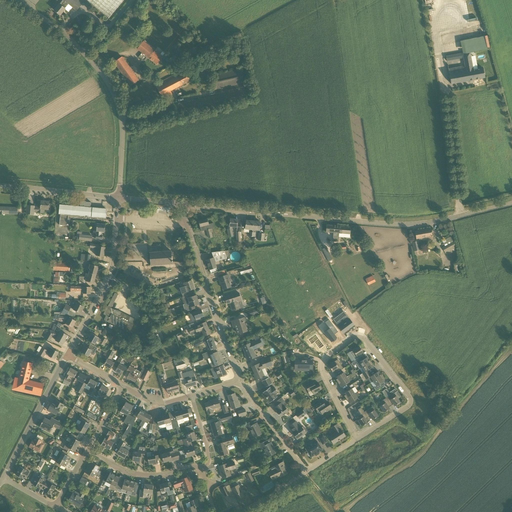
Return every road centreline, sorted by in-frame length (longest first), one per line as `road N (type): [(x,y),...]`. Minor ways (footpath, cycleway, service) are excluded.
road 1 (unclassified): [(118,198),(123,101),(94,59),(22,0)]
road 2 (tertiary): [(279,213),(393,225),(511,202)]
road 3 (residential): [(411,402),(355,335),(321,365),(355,442)]
road 4 (residential): [(240,380),(184,223)]
road 5 (residential): [(67,355),(108,275),(117,218)]
road 6 (residential): [(3,478),(67,355)]
road 7 (residential): [(201,466),(144,476),(87,450)]
